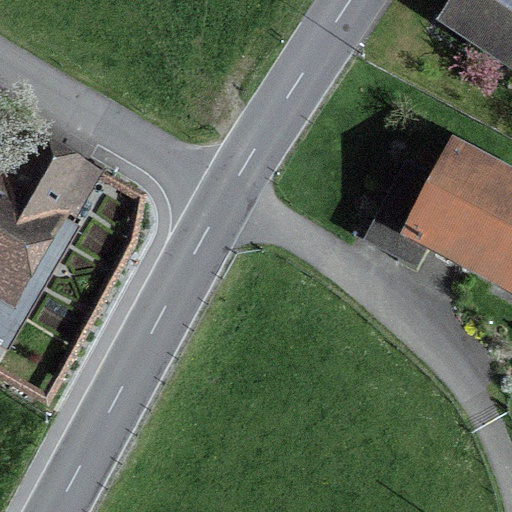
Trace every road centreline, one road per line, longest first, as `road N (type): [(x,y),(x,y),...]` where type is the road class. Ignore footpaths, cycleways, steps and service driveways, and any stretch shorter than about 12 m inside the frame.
road 1 (tertiary): [(55,511),(228,197)]
road 2 (residential): [(0,66),(228,197)]
road 3 (tertiary): [(228,197),(349,0)]
